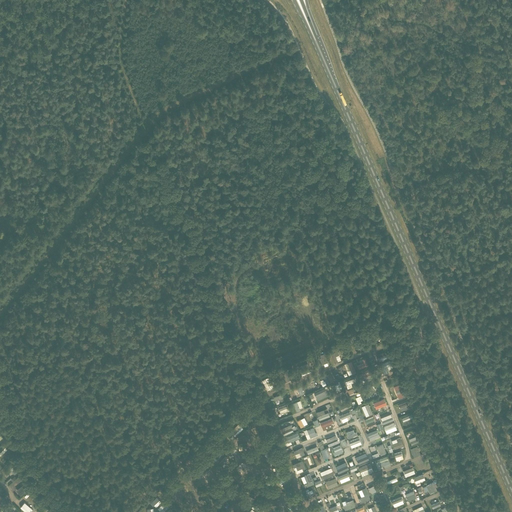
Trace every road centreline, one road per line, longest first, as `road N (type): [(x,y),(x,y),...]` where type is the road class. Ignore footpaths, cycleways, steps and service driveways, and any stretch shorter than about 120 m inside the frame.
road 1 (primary): [(511,495),(332,80)]
road 2 (track): [(250,381),(147,134)]
road 3 (track): [(0,322),(147,134)]
road 4 (track): [(335,339),(511,264)]
